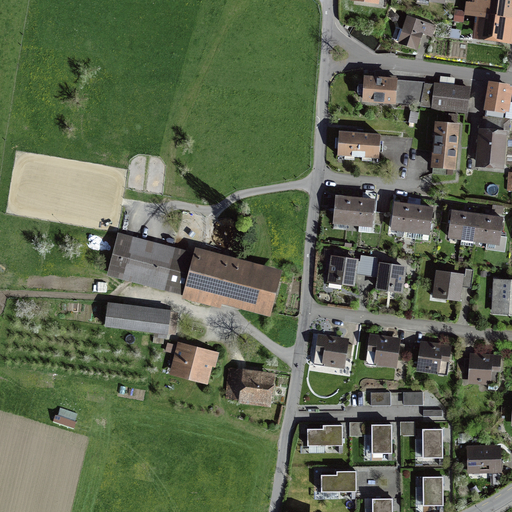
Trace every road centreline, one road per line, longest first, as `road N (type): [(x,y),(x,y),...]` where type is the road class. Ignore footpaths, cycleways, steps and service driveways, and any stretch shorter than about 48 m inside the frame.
road 1 (residential): [(511,335),(305,310)]
road 2 (residential): [(305,310),(274,511)]
road 3 (residential): [(317,182),(239,197),(215,213),(170,210),(147,224)]
road 4 (residential): [(362,57),(511,78)]
road 5 (residential): [(317,182),(305,310)]
